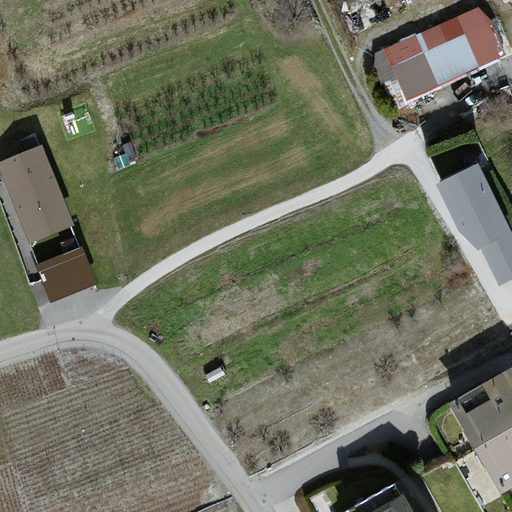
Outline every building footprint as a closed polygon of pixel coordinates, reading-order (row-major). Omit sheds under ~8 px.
[(479,11),(377,53),(402,106),(508,58),(494,26),(479,11)] [(41,146),(0,162),(0,171),(29,243),(73,225),(41,146)] [(511,239),(481,168),(438,187),(460,237),(485,252),(500,288),(511,282),(511,239)] [(82,241),(35,258),(50,297),(97,280),(82,241)] [(511,377),(454,408),(502,500),(511,494),(511,377)] [(419,511),(412,499),(389,511),(419,511)]
